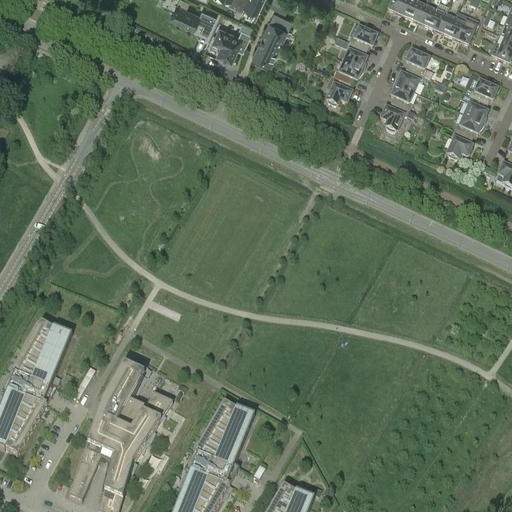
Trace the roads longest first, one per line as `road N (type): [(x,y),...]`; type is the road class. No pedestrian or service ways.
road 1 (track): [(129,335),(299,432),(265,487)]
road 2 (residential): [(214,126),(24,29),(39,0)]
road 3 (residential): [(511,266),(337,186)]
road 4 (residential): [(337,186),(399,37)]
road 5 (residential): [(337,186),(214,126)]
road 6 (track): [(159,285),(93,393)]
road 7 (residential): [(511,87),(399,37)]
